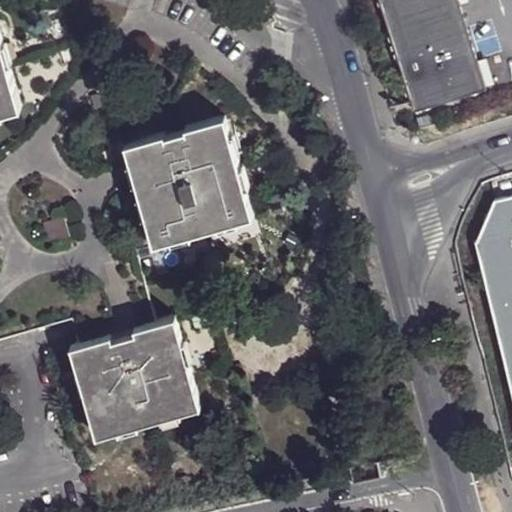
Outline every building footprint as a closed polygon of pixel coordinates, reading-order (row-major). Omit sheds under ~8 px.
[(457,0),(378,0),(387,27),(458,4),(457,0)] [(458,4),(387,27),(412,105),(483,82),(475,57),(471,42),(466,27),(458,4)] [(0,114),(1,119),(20,114),(8,71),(1,72),(0,67),(0,50),(3,50),(0,41),(0,114)] [(6,50),(3,50),(0,50),(0,67),(1,72),(8,71),(12,69),(6,50)] [(258,221),(250,194),(245,196),(240,175),(243,174),(240,161),(236,161),(231,143),(234,142),(229,121),(189,132),(188,137),(168,142),(167,139),(128,150),(133,171),(137,170),(143,190),(139,191),(143,204),(147,203),(153,222),(148,223),(157,250),(173,246),(172,241),(193,236),(194,240),(222,233),(221,228),(239,221),(241,226),(258,221)] [(236,161),(240,161),(245,160),(238,140),(234,142),(231,143),(236,161)] [(135,191),(139,191),(143,190),(137,170),(133,171),(129,172),(135,191)] [(245,196),(250,194),(255,192),(248,173),(243,174),(240,175),(245,196)] [(511,194),(491,200),(474,240),(473,241),(511,393),(511,194)] [(145,224),(148,223),(153,222),(147,203),(143,204),(140,204),(145,224)] [(221,228),(222,233),(223,237),(242,231),(241,226),(239,221),(221,228)] [(51,254),(71,248),(65,228),(45,235),(51,254)] [(172,241),(173,246),(175,249),(195,243),(194,240),(193,236),(172,241)] [(174,354),(182,352),(175,325),(134,335),(135,340),(111,346),(109,342),(69,352),(77,380),(82,379),(87,397),(82,399),(95,442),(116,436),(115,432),(132,428),(133,431),(157,424),(156,421),(177,415),(178,419),(198,413),(187,370),(179,372),(174,354)] [(184,351),(182,352),(174,354),(179,372),(187,370),(189,370),(184,351)] [(77,400),(82,399),(87,397),(82,379),(77,380),(72,382),(77,400)] [(180,425),(178,419),(177,415),(156,421),(157,424),(159,430),(180,425)] [(135,437),(133,431),(132,428),(115,432),(116,436),(117,442),(135,437)]
